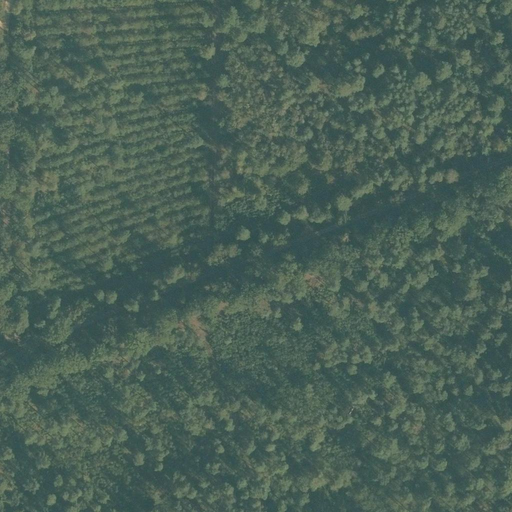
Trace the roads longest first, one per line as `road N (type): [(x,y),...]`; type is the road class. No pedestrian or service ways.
road 1 (track): [(511,197),(0,393)]
road 2 (track): [(6,352),(511,156)]
road 3 (track): [(252,481),(348,457),(372,444),(390,415),(385,344),(375,318),(333,266)]
road 4 (track): [(6,352),(5,27)]
road 5 (track): [(217,0),(214,272)]
road 6 (track): [(434,227),(511,456)]
road 7 (track): [(262,511),(197,318)]
road 8 (track): [(419,191),(425,0)]
road 9 (track): [(248,468),(111,511)]
